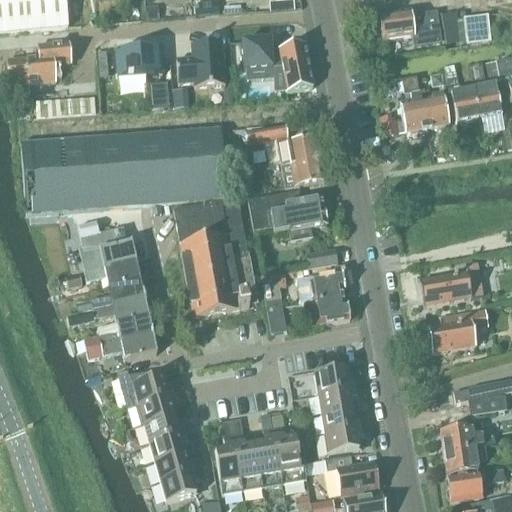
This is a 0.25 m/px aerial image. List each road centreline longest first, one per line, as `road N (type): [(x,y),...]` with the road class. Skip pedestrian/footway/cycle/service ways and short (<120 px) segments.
road 1 (tertiary): [(416,511),(320,0)]
road 2 (track): [(511,235),(370,270)]
